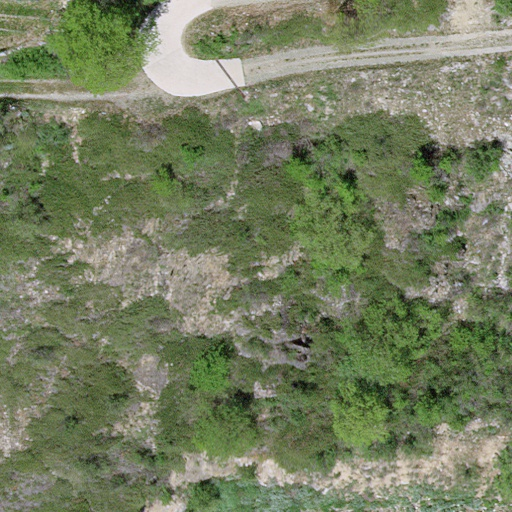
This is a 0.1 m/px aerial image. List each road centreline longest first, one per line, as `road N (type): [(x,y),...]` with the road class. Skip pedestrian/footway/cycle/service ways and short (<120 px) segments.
road 1 (track): [(511,36),(184,75),(163,66),(155,41),(166,14),(200,0)]
road 2 (track): [(163,66),(133,88),(0,88)]
